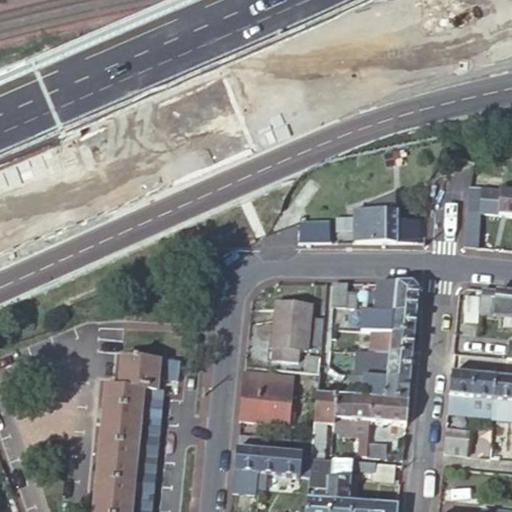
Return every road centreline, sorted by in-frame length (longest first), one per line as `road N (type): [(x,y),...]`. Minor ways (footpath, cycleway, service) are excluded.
road 1 (trunk): [(0,289),(375,124),(511,90)]
road 2 (trunk): [(0,206),(494,0)]
road 3 (residential): [(443,267),(280,259),(249,267),(235,281),(210,511)]
road 4 (trunk): [(298,0),(0,128)]
road 5 (residential): [(443,267),(418,511)]
